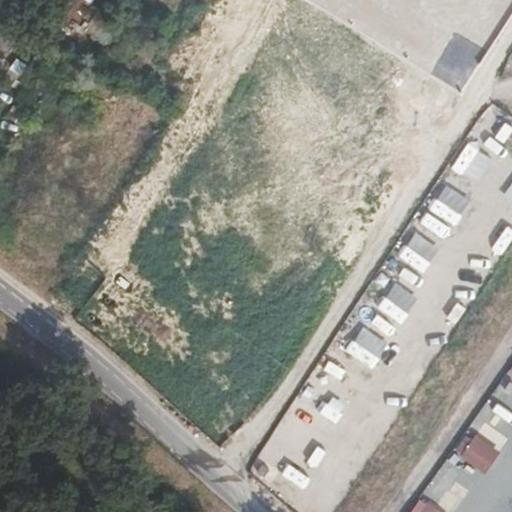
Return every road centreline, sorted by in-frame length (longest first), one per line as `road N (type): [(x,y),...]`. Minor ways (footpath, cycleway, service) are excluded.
road 1 (unknown): [(304,511),(495,179)]
road 2 (residential): [(0,291),(255,511)]
road 3 (unknown): [(384,511),(511,342)]
